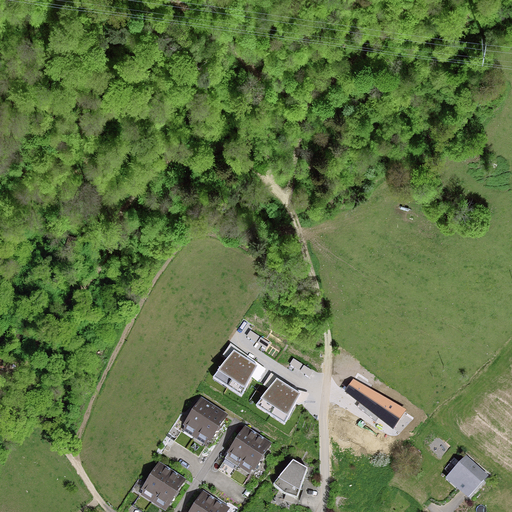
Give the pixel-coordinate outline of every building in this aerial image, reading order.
[(73,246),(75,238),(68,236),(65,247),(69,248),(70,245),(73,246)] [(257,364),(234,350),(214,376),(242,394),(257,364)] [(301,393),(277,378),(257,404),(285,422),(301,393)] [(354,378),(345,389),(393,428),(406,410),(354,378)] [(184,425),(196,433),(212,410),(199,402),(194,410),(191,411),(189,414),(189,416),(184,425)] [(212,410),(196,433),(209,441),(215,433),(217,432),(219,429),(219,426),(224,418),(212,410)] [(228,453),(241,462),(256,438),(243,430),(238,439),(235,439),(233,442),(233,445),(228,453)] [(241,462),(253,470),(259,461),(261,461),(263,458),(263,455),(268,446),(256,438),(241,462)] [(459,487),(469,497),(487,477),(465,458),(453,472),(464,482),(459,487)] [(298,497),(308,468),(293,459),(274,483),(284,492),(298,497)] [(142,490),(155,498),(170,474),(157,466),(152,475),(149,475),(147,478),(148,481),(142,490)] [(182,482),(170,474),(155,498),(167,506),(173,497),(176,497),(178,494),(177,491),(182,482)] [(189,511),(207,511),(214,503),(201,495),(196,503),(193,504),(191,507),(192,510),(189,511)] [(225,511),(226,511),(214,503),(207,511),(225,511)]
